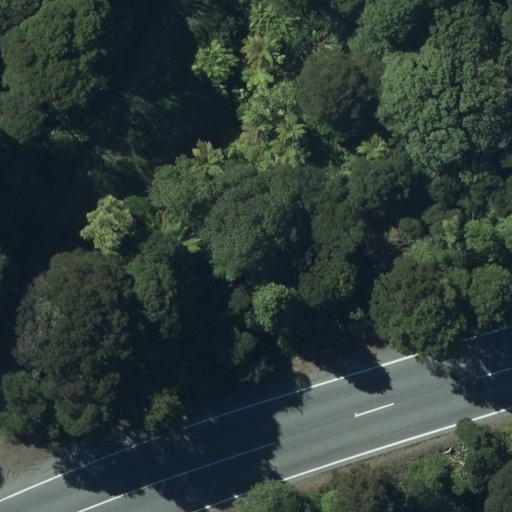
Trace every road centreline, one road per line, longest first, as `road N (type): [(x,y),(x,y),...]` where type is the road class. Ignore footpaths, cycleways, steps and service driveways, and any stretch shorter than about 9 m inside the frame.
road 1 (secondary): [(511,355),(330,409),(65,511)]
road 2 (track): [(0,326),(186,0)]
